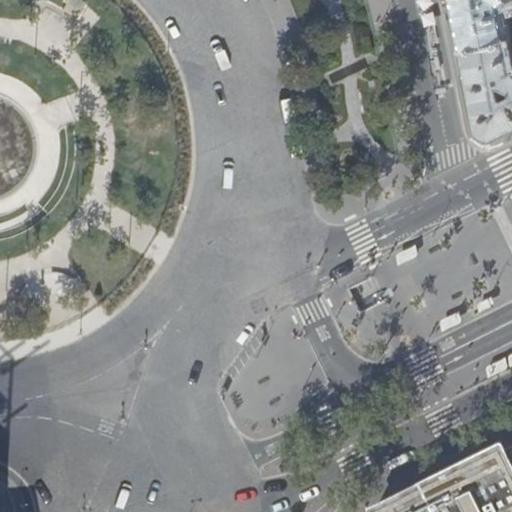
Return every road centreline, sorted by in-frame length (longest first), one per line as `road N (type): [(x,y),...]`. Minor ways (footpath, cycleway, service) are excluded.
road 1 (primary): [(455,197),(364,241),(290,257),(204,240)]
road 2 (primary): [(279,496),(511,387)]
road 3 (primary): [(204,240),(221,174),(219,107),(198,43),(171,0)]
road 4 (residential): [(413,0),(455,197)]
road 5 (primary): [(0,388),(82,367),(161,310)]
road 6 (secondary): [(223,475),(161,310)]
road 7 (primary): [(124,437),(161,310)]
road 8 (primary): [(0,391),(124,437)]
